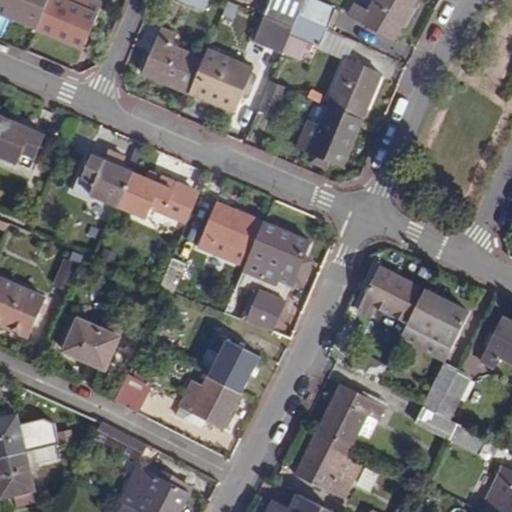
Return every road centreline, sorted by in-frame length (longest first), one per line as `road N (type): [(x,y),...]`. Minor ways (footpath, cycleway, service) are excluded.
road 1 (residential): [(364,216),(92,106)]
road 2 (residential): [(364,216),(241,474)]
road 3 (residential): [(0,365),(241,474)]
road 4 (residential): [(476,0),(364,216)]
